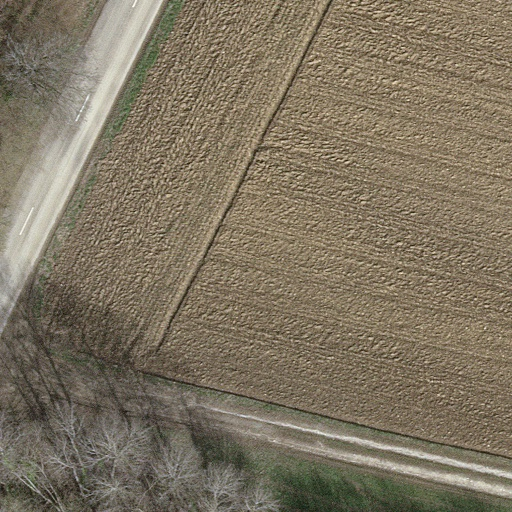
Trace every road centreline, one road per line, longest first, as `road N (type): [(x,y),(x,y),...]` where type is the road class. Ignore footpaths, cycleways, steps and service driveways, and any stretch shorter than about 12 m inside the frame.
road 1 (track): [(0,368),(511,478)]
road 2 (tertiary): [(0,258),(125,0)]
